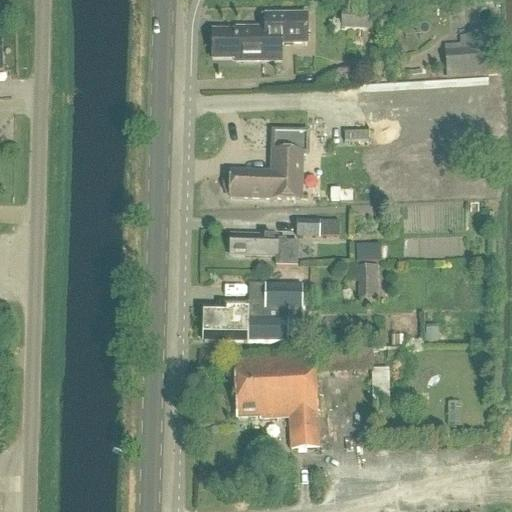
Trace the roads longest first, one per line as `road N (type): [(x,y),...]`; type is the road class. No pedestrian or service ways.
road 1 (secondary): [(149,511),(163,0)]
road 2 (unclassified): [(27,511),(41,0)]
